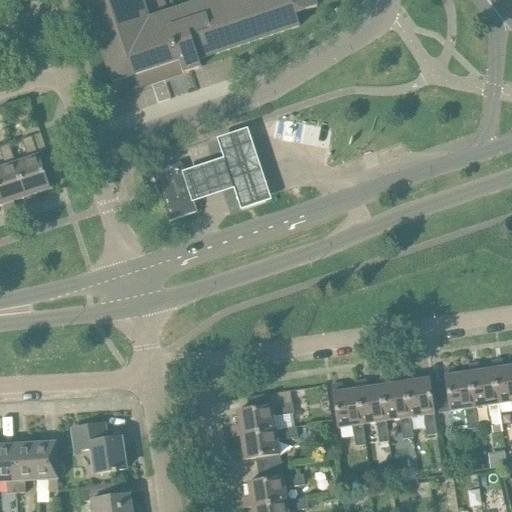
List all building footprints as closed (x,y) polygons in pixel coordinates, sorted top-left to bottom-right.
[(207,0),(167,13),(162,0),(84,0),(116,96),(201,68),(199,61),(300,27),(295,15),(317,8),(314,0),(207,0)] [(184,171),(194,201),(235,187),(242,209),(272,199),(248,128),(218,138),(225,158),(184,171)] [(15,164),(25,195),(26,198),(29,205),(33,203),(33,202),(38,200),(36,195),(50,190),(32,137),(22,140),(28,159),(15,164)] [(15,164),(8,145),(0,147),(0,150),(5,167),(0,168),(0,195),(3,205),(6,213),(11,211),(10,209),(15,208),(13,202),(26,198),(25,195),(15,164)] [(181,164),(152,173),(169,222),(197,213),(181,164)] [(493,370),(498,405),(511,402),(511,366),(503,368),(502,363),(497,364),(497,362),(492,363),(493,370)] [(468,366),(469,373),(474,409),(488,406),(492,427),(501,425),(498,405),(493,370),(479,372),(479,367),(473,368),(473,365),(468,366)] [(474,409),(469,373),(456,376),(455,370),(450,371),(449,369),(444,370),(445,377),(447,389),(435,391),(438,414),(465,410),(468,431),(477,429),(474,409)] [(403,376),(404,383),(410,418),(424,416),(427,436),(438,435),(429,379),(415,382),(414,376),(409,377),(408,375),(403,376)] [(381,387),(386,421),(400,419),(403,440),(414,438),(410,418),(404,383),(391,385),(390,380),(385,381),(385,379),(379,379),(381,387)] [(357,390),(363,425),(376,423),(379,444),(389,442),(386,421),(381,387),(367,389),(366,383),(361,384),(361,382),(356,383),(357,390)] [(363,425),(357,390),(344,392),(343,387),(338,388),(337,386),(332,387),(333,394),(338,429),(352,427),(355,447),(366,446),(363,425)] [(232,433),(233,438),(240,437),(292,429),(290,415),(294,415),(292,404),(291,405),(289,392),(247,399),(249,411),(237,412),(239,427),(233,427),(234,433),(232,433)] [(100,442),(98,427),(72,431),(76,453),(91,450),(95,475),(126,470),(121,439),(100,442)] [(240,437),(242,450),(237,451),(238,456),(236,457),(237,462),(244,461),(256,459),(258,471),(282,467),(279,441),(298,438),(296,429),(292,429),(240,437)] [(56,444),(36,445),(38,482),(49,481),(49,492),(58,492),(56,444)] [(38,482),(36,445),(15,446),(17,494),(27,493),(27,482),(38,482)] [(15,446),(0,447),(0,483),(7,484),(7,494),(17,494),(15,446)] [(251,508),(288,503),(285,487),(305,485),(303,475),(284,478),(282,467),(258,471),(259,482),(247,484),(250,498),(244,499),(245,504),(243,504),(244,509),(251,508)] [(92,501),(93,511),(131,511),(129,496),(116,498),(114,484),(78,490),(80,503),(92,501)] [(382,491),(370,492),(371,503),(383,501),(382,491)] [(356,495),(345,497),(346,505),(357,504),(356,495)] [(308,500),(309,509),(317,507),(316,498),(308,500)] [(288,503),(251,508),(251,511),(289,511),(309,509),(308,500),(291,502),(288,503)]
